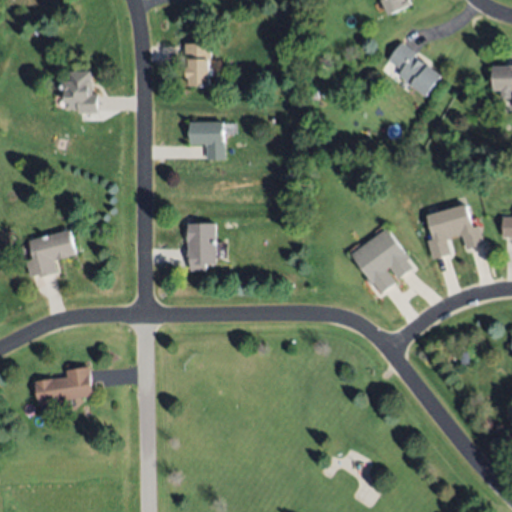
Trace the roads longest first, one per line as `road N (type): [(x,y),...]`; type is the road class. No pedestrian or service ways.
road 1 (residential): [(145,316),(145,71),(134,0),(145,316)]
road 2 (residential): [(511,500),(377,338),(348,320),(83,317),(0,350)]
road 3 (residential): [(391,354),(433,315),(511,286)]
